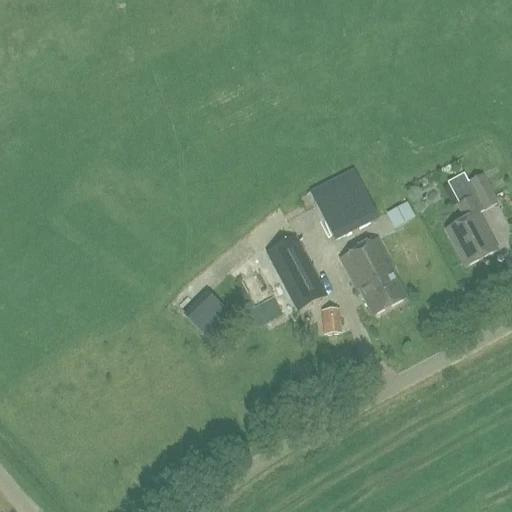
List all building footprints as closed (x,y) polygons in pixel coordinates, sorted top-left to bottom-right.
[(335,242),(379,220),(353,171),(310,193),(335,242)] [(483,213),(497,205),(482,177),(468,184),(483,213)] [(466,270),(497,252),(477,216),(480,215),(471,199),(457,207),(465,222),(445,232),(466,270)] [(394,225),(419,221),(415,201),(390,206),(394,225)] [(298,314),(326,299),(295,239),(266,253),(298,314)] [(373,319),(406,301),(392,274),(394,273),(378,241),(340,262),(356,293),(358,292),(373,319)] [(208,284),(186,312),(201,324),(223,296),(208,284)] [(323,337),(341,336),(340,311),(321,313),(323,337)]
